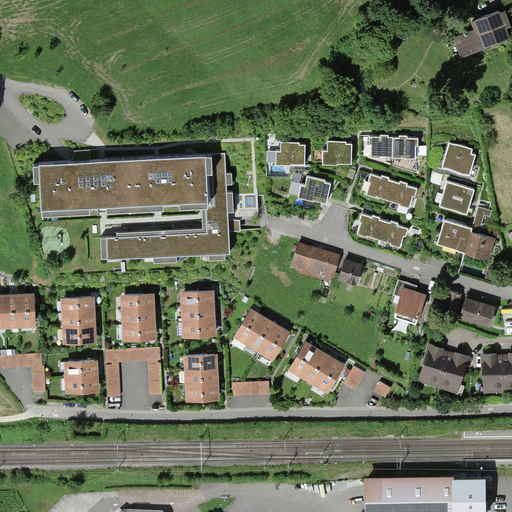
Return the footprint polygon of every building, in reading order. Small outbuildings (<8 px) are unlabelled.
[(460,54),(508,38),(504,26),(507,25),(503,12),(476,21),(473,22),(476,31),(455,38),(460,54)] [(378,135),(367,135),(367,142),(369,142),(369,154),(403,154),(403,157),(413,157),(413,143),(415,143),(415,135),(404,135),(404,133),(401,133),(397,133),(397,135),(386,135),(386,133),(382,133),(378,133),(378,135)] [(279,150),(275,150),(275,162),(303,163),(303,140),(279,140),(279,150)] [(351,140),(327,141),(327,148),(320,148),(320,162),(351,162),(351,140)] [(470,147),(448,141),(441,164),(468,172),(474,153),(469,151),(470,147)] [(223,150),(28,160),(29,181),(35,181),(37,213),(197,205),(198,225),(112,230),(112,234),(97,234),(98,257),(150,254),(150,261),(175,260),(175,253),(204,252),(205,259),(224,258),(224,251),(228,251),(227,226),(223,150)] [(438,171),(435,180),(442,182),(445,173),(438,171)] [(379,176),(369,173),(366,180),(368,180),(364,192),(373,195),(374,193),(398,201),(398,203),(407,206),(411,193),(413,194),(415,187),(404,184),(405,182),(401,180),(397,179),(397,182),(387,178),(387,176),(384,175),(380,174),(379,176)] [(329,180),(307,175),(304,185),(298,183),(296,195),(324,201),(329,180)] [(472,188),(444,180),(437,203),(466,211),(472,188)] [(370,216),(360,212),(357,219),(359,220),(355,233),(365,236),(366,233),(389,240),(388,242),(397,245),(401,233),(403,234),(405,227),(395,224),(396,221),(393,220),(389,219),(388,222),(377,218),(378,216),(374,215),(371,213),(370,216)] [(435,241),(463,250),(469,229),(470,227),(442,218),(435,241)] [(463,250),(487,257),(494,236),(469,229),(463,250)] [(340,253),(299,240),(291,266),(332,279),(340,253)] [(337,277),(357,283),(362,263),(343,257),(337,277)] [(393,313),(416,321),(425,293),(415,290),(416,284),(398,278),(393,293),(399,295),(393,313)] [(182,337),(215,336),(214,322),(214,311),(214,302),(213,290),(181,291),(182,337)] [(0,327),(35,326),(33,292),(9,293),(0,293),(0,327)] [(122,338),(155,337),(155,325),(155,315),(154,306),(154,293),(121,294),(122,338)] [(62,342),(96,340),(95,324),(94,314),(94,306),(93,295),(59,297),(62,342)] [(460,316),(489,326),(495,307),(466,297),(460,316)] [(272,360),(289,332),(279,326),(269,320),(259,314),(250,309),(233,337),(272,360)] [(327,392),(344,363),(337,358),(325,351),(315,345),(305,340),(288,369),(327,392)] [(151,392),(163,391),(161,346),(106,349),(109,395),(122,394),(120,360),(149,358),(151,392)] [(418,380),(459,392),(469,358),(459,355),(444,351),(428,347),(418,380)] [(33,390),(45,389),(43,352),(0,354),(0,366),(32,365),(33,390)] [(186,400),(219,397),(218,385),(217,374),(216,363),(216,353),(182,355),(186,400)] [(483,393),(511,391),(511,354),(497,356),(481,357),(483,393)] [(65,392),(98,390),(97,379),(97,371),(96,359),(63,361),(65,392)] [(343,379),(356,387),(366,370),(353,363),(343,379)] [(386,395),(392,385),(381,379),(375,389),(386,395)] [(233,394),(270,393),(270,380),(233,382),(233,394)] [(485,511),(485,502),(485,480),(452,481),(452,477),(365,478),(365,511),(485,511)]
